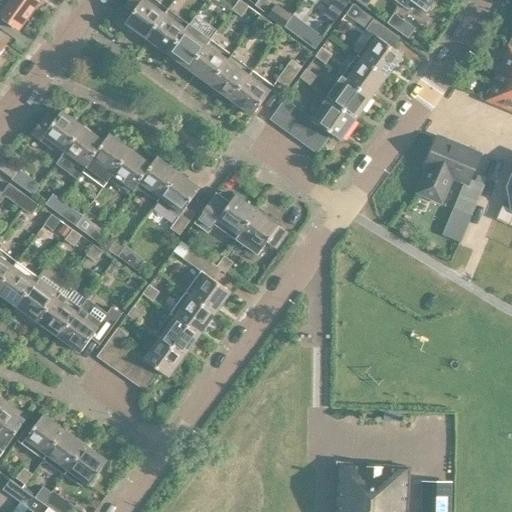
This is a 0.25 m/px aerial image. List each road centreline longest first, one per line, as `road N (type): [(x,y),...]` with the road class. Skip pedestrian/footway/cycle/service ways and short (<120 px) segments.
road 1 (residential): [(164,447),(339,210)]
road 2 (residential): [(339,210),(486,0)]
road 3 (residential): [(0,127),(92,0)]
